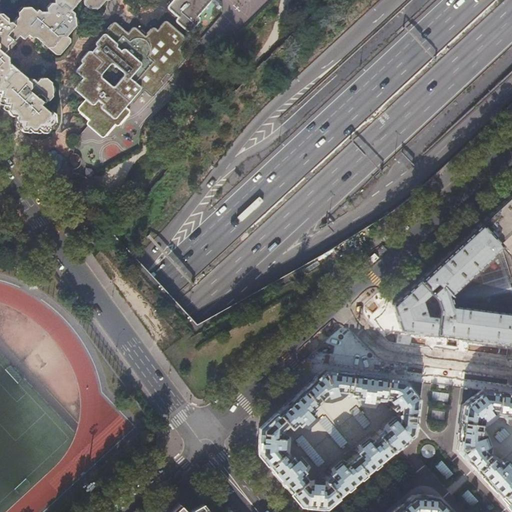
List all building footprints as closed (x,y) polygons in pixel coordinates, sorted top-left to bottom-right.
[(53,0),(53,3),(59,7),(52,16),(46,11),(43,14),(37,8),(36,8),(34,10),(30,6),(22,6),(22,15),(20,17),(17,17),(13,21),(7,21),(7,17),(1,12),(0,12),(0,97),(3,97),(2,104),(7,104),(7,110),(10,114),(15,114),(14,120),(20,120),(19,127),(21,130),(26,130),(28,127),(31,130),(35,130),(37,127),(41,131),(45,131),(47,128),(47,125),(51,121),(54,120),(54,113),(42,102),(44,100),(47,99),(51,95),(51,92),(46,88),(50,83),(50,81),(46,77),(39,78),(36,81),(33,79),(30,79),(29,80),(27,80),(21,80),(19,77),(18,71),(12,71),(9,68),(7,57),(2,52),(6,47),(6,43),(11,38),(15,37),(19,34),(23,38),(28,33),(31,35),(35,36),(40,40),(41,40),(41,43),(44,45),(47,45),(47,46),(55,53),(59,53),(69,42),(69,37),(65,34),(73,25),(72,24),(74,22),(74,18),(72,16),(73,16),(73,14),(73,13),(73,12),(67,7),(72,1),(75,4),(77,0),(81,0),(82,4),(87,8),(89,5),(95,4),(97,7),(103,0),(53,0)] [(191,30),(201,19),(201,18),(201,17),(200,16),(198,15),(211,0),(174,0),(170,5),(170,6),(170,7),(170,8),(180,16),(178,18),(177,19),(177,20),(178,20),(178,21),(189,30),(189,31),(190,31),(191,30)] [(103,137),(104,138),(105,138),(106,137),(117,125),(118,126),(119,126),(120,126),(121,124),(132,112),(132,111),(132,110),(132,109),(127,106),(131,101),(133,102),(134,103),(135,102),(136,101),(146,90),(152,95),(153,95),(154,95),(155,94),(164,83),(165,82),(165,81),(163,79),(168,74),(170,75),(171,75),(172,74),(173,74),(188,56),(189,55),(189,54),(188,53),(183,49),(190,41),(191,40),(191,39),(190,38),(170,20),(169,20),(168,20),(160,28),(158,26),(157,25),(156,25),(156,26),(155,26),(148,34),(138,26),(137,25),(136,25),(134,27),(130,31),(118,20),(117,20),(116,20),(115,20),(107,30),(106,31),(107,32),(106,32),(105,32),(104,33),(97,41),(97,42),(97,43),(97,44),(98,45),(93,50),(93,49),(92,49),(91,49),(90,49),(90,50),(89,50),(83,58),(82,59),(82,60),(83,61),(77,67),(77,68),(77,69),(77,70),(84,76),(77,85),(76,86),(76,87),(76,88),(77,89),(87,98),(79,107),(78,108),(78,109),(79,110),(81,112),(90,120),(89,121),(88,121),(88,122),(87,123),(88,123),(88,124),(89,125),(103,137)] [(196,62),(189,64),(188,70),(192,75),(198,73),(200,67),(196,62)] [(118,148),(112,146),(107,150),(108,156),(113,158),(119,155),(118,148)] [(511,193),(392,305),(400,329),(511,343),(511,193)] [(41,272),(32,279),(38,288),(47,281),(41,272)] [(417,399),(408,388),(402,379),(349,373),(322,369),(294,395),(259,428),(257,453),(278,478),(300,505),(311,506),(325,507),(343,492),(361,477),(402,442),(413,434),(417,399)] [(511,393),(494,391),(481,389),(472,397),(462,405),(456,450),(468,463),(494,490),(511,509),(511,393)] [(443,463),(437,469),(446,478),(452,473),(443,463)] [(450,511),(442,503),(436,496),(411,495),(390,511),(450,511)] [(186,511),(178,503),(168,511),(208,511),(203,505),(187,511),(186,511)]
